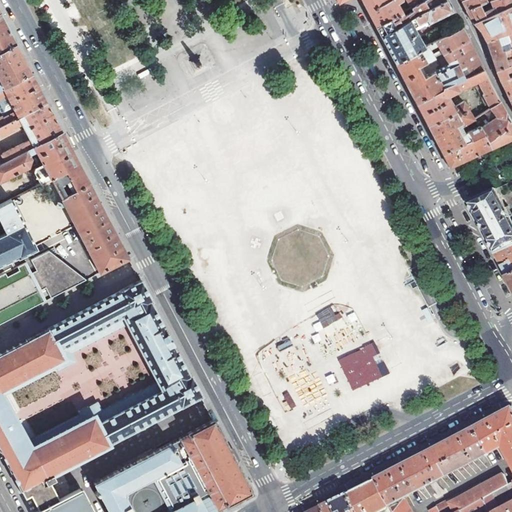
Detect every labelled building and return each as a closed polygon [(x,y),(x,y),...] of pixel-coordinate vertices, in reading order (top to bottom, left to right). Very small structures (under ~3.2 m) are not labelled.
[(411,8),(425,0),(360,0),(366,10),(375,26),(400,13),(395,3),(400,0),(405,0),(410,8),(411,8)] [(380,36),(446,0),(445,0),(425,0),(411,8),(413,11),(402,16),(400,13),(375,26),(379,34),(380,36)] [(423,48),(431,44),(429,39),(421,44),(413,28),(425,21),(427,24),(452,11),(446,0),(380,36),(386,49),(394,64),(423,49),(423,48)] [(467,10),(492,0),(464,0),(462,1),(467,10)] [(511,5),(511,0),(492,0),(467,10),(472,20),(474,23),(485,18),(484,15),(488,13),(487,11),(493,8),(496,13),(511,5)] [(510,32),(511,30),(511,5),(496,13),(485,18),(474,23),(482,33),(485,41),(510,32)] [(0,52),(16,44),(8,29),(0,14),(0,13),(0,52)] [(431,44),(423,48),(423,49),(394,64),(404,82),(415,103),(442,91),(441,89),(483,69),(474,51),(472,47),(467,38),(461,28),(431,44)] [(511,30),(510,32),(485,41),(496,70),(507,66),(506,61),(505,57),(503,50),(511,47),(511,30)] [(0,89),(31,73),(24,59),(16,44),(0,52),(0,89)] [(511,58),(506,61),(507,66),(511,63),(511,47),(503,50),(505,57),(511,54),(511,58)] [(496,70),(500,81),(509,78),(507,73),(510,71),(511,68),(511,67),(511,66),(511,63),(507,66),(496,70)] [(454,113),(460,124),(461,126),(473,120),(463,102),(452,108),(446,97),(477,82),(479,85),(474,88),(486,111),(500,102),(490,82),(483,69),(441,89),(442,91),(415,103),(417,108),(427,126),(454,113)] [(0,127),(47,103),(44,98),(31,73),(0,89),(0,111),(3,116),(0,117),(0,127)] [(511,76),(509,78),(500,81),(511,104),(511,76)] [(486,111),(473,120),(477,126),(499,111),(501,115),(479,129),(490,149),(498,145),(511,138),(511,124),(510,121),(506,114),(500,102),(486,111)] [(0,163),(62,131),(59,127),(47,103),(0,127),(0,140),(1,141),(0,138),(0,134),(21,123),(29,139),(6,151),(4,147),(0,149),(0,163)] [(435,141),(442,154),(469,141),(465,134),(459,137),(454,127),(460,124),(454,113),(427,126),(435,141)] [(443,157),(449,167),(457,164),(490,149),(479,129),(477,127),(465,134),(469,141),(442,154),(443,157)] [(0,163),(0,182),(29,168),(32,158),(30,155),(36,151),(43,164),(35,168),(34,172),(40,184),(51,179),(61,198),(88,183),(61,132),(0,163)] [(60,198),(66,208),(74,224),(77,231),(93,262),(99,273),(128,258),(88,183),(61,198),(60,198)] [(511,219),(511,217),(511,216),(511,214),(508,206),(506,207),(496,189),(467,203),(480,227),(494,254),(511,245),(511,219)] [(34,245),(23,223),(11,200),(0,205),(0,222),(5,232),(0,233),(0,265),(17,257),(17,258),(36,248),(34,245)] [(23,223),(34,245),(74,224),(66,208),(37,223),(34,217),(23,223)] [(37,252),(71,235),(77,231),(74,224),(34,245),(36,248),(37,252)] [(77,231),(71,235),(86,265),(93,262),(77,231)] [(424,241),(417,245),(423,256),(426,254),(430,252),(424,241)] [(505,276),(511,273),(511,245),(494,254),(496,258),(504,273),(505,276)] [(53,264),(61,261),(54,255),(56,254),(53,247),(30,259),(35,271),(31,273),(25,262),(16,266),(18,270),(6,276),(4,272),(0,274),(0,322),(44,300),(38,288),(43,286),(49,298),(85,280),(71,269),(64,273),(65,276),(60,278),(53,264)] [(71,269),(61,261),(53,264),(60,278),(65,276),(64,273),(71,269)] [(126,324),(161,391),(172,411),(200,397),(202,396),(190,374),(189,375),(186,369),(187,368),(186,366),(185,367),(181,361),(183,360),(182,358),(180,358),(177,353),(178,352),(177,349),(176,350),(173,344),(174,344),(173,341),(172,342),(170,339),(168,335),(169,334),(168,332),(167,333),(164,327),(165,326),(164,324),(162,325),(159,319),(161,318),(160,316),(158,317),(155,311),(157,310),(155,308),(154,308),(151,302),(152,301),(141,281),(112,296),(126,324)] [(28,340),(0,354),(0,388),(4,396),(56,369),(57,371),(77,361),(72,352),(126,324),(112,296),(28,339),(28,340)] [(0,450),(21,490),(47,476),(29,442),(4,396),(0,388),(0,450)] [(80,415),(29,442),(47,476),(172,411),(161,391),(98,424),(93,416),(83,421),(80,415)] [(382,474),(376,477),(391,506),(393,511),(412,511),(405,498),(502,446),(511,464),(511,405),(427,450),(422,453),(382,474)] [(214,511),(251,493),(249,490),(249,489),(216,425),(215,425),(212,421),(94,484),(98,491),(96,493),(95,495),(97,497),(99,497),(101,497),(107,509),(105,510),(106,511),(214,511)] [(430,511),(457,511),(483,499),(509,484),(504,474),(482,486),(481,483),(430,511)] [(88,511),(77,491),(59,500),(47,476),(21,490),(25,498),(31,495),(39,511),(88,511)] [(361,485),(349,492),(358,511),(379,511),(391,506),(376,477),(361,485)] [(511,482),(509,484),(483,499),(487,508),(489,511),(495,511),(511,503),(511,482)] [(336,499),(333,500),(338,511),(358,511),(349,492),(336,499)] [(479,511),(487,508),(483,499),(457,511),(479,511)] [(325,504),(323,505),(325,511),(338,511),(333,500),(328,503),(325,504)] [(511,511),(511,503),(495,511),(511,511)]
